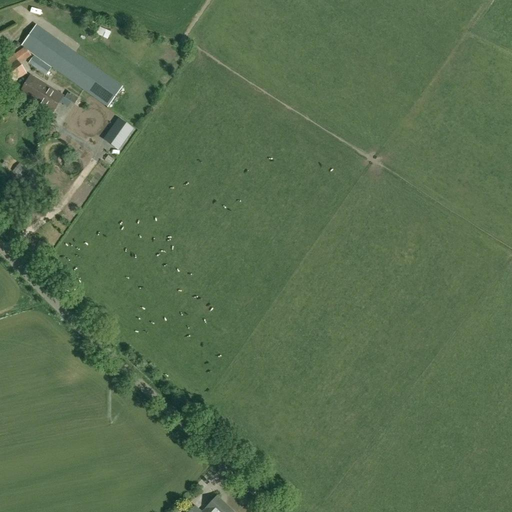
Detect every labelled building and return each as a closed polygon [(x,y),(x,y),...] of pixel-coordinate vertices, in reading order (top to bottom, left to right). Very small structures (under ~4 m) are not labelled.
[(108,107),(122,87),(35,26),(21,45),(108,107)] [(26,73),(19,65),(31,56),(25,48),(13,57),(11,55),(0,64),(15,82),(26,73)] [(38,107),(50,88),(30,76),(19,94),(38,107)] [(50,88),(38,107),(51,115),(63,97),(50,88)] [(78,99),(68,92),(64,99),(74,105),(78,99)] [(86,112),(77,106),(70,117),(78,122),(86,112)] [(118,150),(132,130),(118,120),(104,140),(118,150)] [(56,134),(54,124),(43,125),(45,136),(56,134)] [(27,170),(19,164),(12,172),(20,178),(27,170)] [(70,221),(80,204),(66,196),(56,213),(70,221)] [(61,217),(56,222),(64,229),(69,224),(61,217)] [(232,511),(216,497),(201,511),(200,511),(194,506),(188,511),(232,511)]
